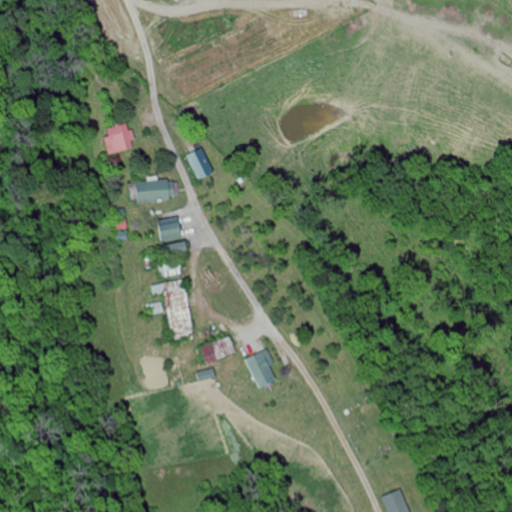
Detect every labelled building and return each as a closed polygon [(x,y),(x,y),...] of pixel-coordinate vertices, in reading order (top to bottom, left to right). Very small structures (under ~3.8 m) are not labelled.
[(100,129),(107,154),(134,147),(130,131),(127,132),(124,123),(100,129)] [(212,172),(201,147),(185,155),(197,180),(212,172)] [(129,182),(129,201),(169,199),(168,180),(129,182)] [(179,219),(152,222),(155,242),(181,239),(179,219)] [(181,254),(179,242),(159,245),(161,256),(181,254)] [(158,293),(166,331),(187,327),(178,288),(158,293)] [(253,388),(275,380),(263,350),(241,358),(253,388)] [(383,511),(405,511),(396,489),(377,497),(383,511)]
